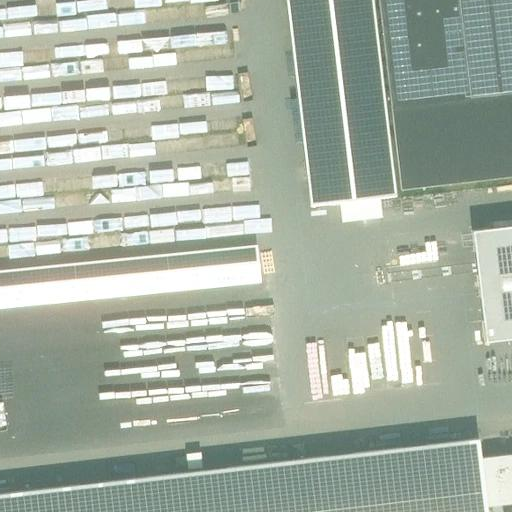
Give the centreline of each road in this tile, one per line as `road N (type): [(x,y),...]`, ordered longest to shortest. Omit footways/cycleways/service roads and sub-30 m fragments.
road 1 (unknown): [(450,407),(0,463)]
road 2 (unknown): [(296,253),(272,198),(251,2)]
road 3 (unknown): [(450,407),(440,334),(430,317),(296,253)]
road 4 (unknown): [(296,253),(511,226)]
